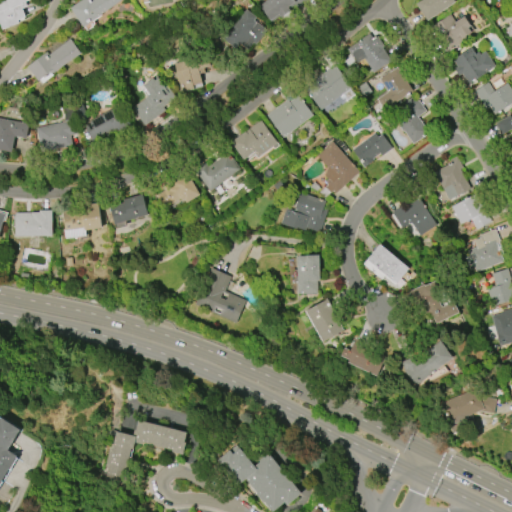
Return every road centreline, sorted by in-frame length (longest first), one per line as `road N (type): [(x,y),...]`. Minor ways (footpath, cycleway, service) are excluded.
road 1 (primary): [(413,445),(180,340),(0,295)]
road 2 (residential): [(0,190),(69,192),(147,171),(200,140),(380,0)]
road 3 (residential): [(338,0),(136,146),(76,166),(0,168)]
road 4 (residential): [(383,315),(348,268),(352,220),(366,200),(466,126)]
road 5 (residential): [(382,0),(511,208)]
road 6 (primary): [(0,313),(133,344),(232,382)]
road 7 (primary): [(232,382),(402,468)]
road 8 (residential): [(242,511),(179,473),(162,482),(169,498),(241,511)]
